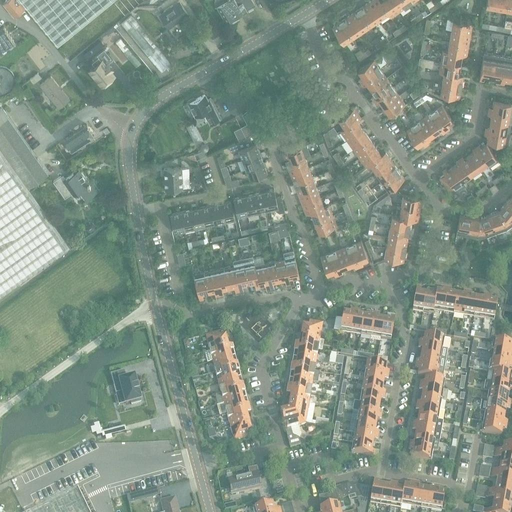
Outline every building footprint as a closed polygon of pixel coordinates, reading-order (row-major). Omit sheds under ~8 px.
[(17,0),(6,0),(2,3),(14,18),(25,9),(17,0)] [(114,0),(18,0),(57,47),(114,0)] [(225,22),(256,5),(253,0),(224,0),(216,4),(225,22)] [(379,0),(372,0),(368,3),(379,20),(388,14),(388,13),(380,1),(379,0)] [(391,18),(400,11),(391,0),(381,0),(380,1),(388,13),(388,14),(391,18)] [(405,0),(391,0),(400,11),(409,5),(405,0)] [(485,0),(485,7),(495,9),(496,0),(485,0)] [(496,0),(495,9),(507,10),(508,0),(496,0)] [(169,29),(188,16),(179,2),(159,15),(169,29)] [(368,3),(359,9),(370,26),(379,20),(368,3)] [(430,12),(437,8),(434,4),(427,9),(430,12)] [(359,9),(350,15),(361,32),(370,26),(359,9)] [(350,15),(341,21),(352,38),(361,32),(350,15)] [(131,16),(121,24),(161,73),(171,65),(131,16)] [(413,25),(419,20),(416,16),(410,21),(413,25)] [(453,20),(451,31),(471,35),(473,23),(453,20)] [(343,44),(352,38),(341,21),(332,28),(343,44)] [(0,53),(8,48),(10,49),(15,46),(14,44),(15,44),(3,27),(0,29),(0,53)] [(394,37),(401,32),(399,28),(392,33),(394,37)] [(451,31),(450,42),(469,45),(471,35),(451,31)] [(120,38),(115,43),(123,52),(135,67),(140,63),(128,48),(120,38)] [(100,41),(84,54),(89,60),(92,58),(93,59),(94,61),(99,58),(96,55),(103,49),(105,48),(100,42),(100,41)] [(376,49),(383,45),(381,41),(374,46),(376,49)] [(467,56),(469,45),(450,42),(448,51),(448,52),(462,54),(462,55),(467,56)] [(95,67),(89,72),(101,86),(103,85),(104,86),(107,83),(107,81),(113,76),(110,72),(111,72),(113,70),(108,64),(112,61),(113,60),(103,49),(96,55),(99,58),(94,61),(91,63),(95,67)] [(369,49),(363,53),(365,57),(372,53),(369,49)] [(389,49),(384,53),(387,58),(386,64),(387,64),(396,58),(389,49)] [(443,50),(441,62),(460,65),(462,55),(462,54),(448,52),(448,51),(443,50)] [(484,76),(489,77),(493,55),(483,53),(478,80),(483,81),(484,76)] [(495,83),(499,83),(503,57),(493,55),(489,77),(495,78),(495,83)] [(511,58),(503,57),(499,83),(503,84),(504,80),(510,81),(511,67),(511,58)] [(419,58),(417,69),(422,70),(423,70),(424,65),(431,67),(432,61),(419,58)] [(358,79),(361,83),(380,69),(374,60),(358,71),(362,77),(358,79)] [(439,73),(444,74),(444,73),(458,76),(458,75),(460,65),(441,62),(439,73)] [(15,81),(15,80),(15,78),(14,75),(13,73),(11,71),(9,69),(7,68),(5,67),(2,67),(0,67),(0,92),(2,93),(4,93),(7,92),(11,90),(13,87),(14,86),(15,83),(15,81)] [(366,84),(370,90),(386,78),(380,69),(361,83),(363,86),(366,84)] [(403,70),(397,74),(401,79),(407,75),(403,70)] [(41,78),(37,73),(29,79),(33,84),(41,78)] [(463,76),(458,75),(458,76),(444,73),(444,74),(442,84),(461,87),(463,76)] [(59,109),(69,100),(50,77),(39,85),(59,109)] [(371,97),(373,100),(392,87),(386,78),(370,90),(374,95),(371,97)] [(460,98),(461,87),(442,84),(440,95),(460,98)] [(379,102),(383,107),(399,96),(392,87),(373,100),(376,104),(379,102)] [(210,125),(220,119),(210,99),(207,100),(204,95),(196,99),(195,97),(188,101),(191,106),(189,107),(192,113),(194,112),(198,120),(205,116),(210,125)] [(405,105),(399,96),(383,107),(389,116),(405,105)] [(422,97),(413,103),(415,107),(424,101),(422,97)] [(487,106),(487,110),(511,115),(511,113),(511,103),(492,101),(491,107),(487,106)] [(441,105),(432,112),(446,131),(449,129),(447,126),(453,122),(441,105)] [(1,107),(0,107),(0,149),(27,188),(48,174),(29,147),(1,107)] [(241,128),(245,138),(252,135),(269,126),(252,108),(248,112),(242,114),(247,125),(241,128)] [(338,119),(344,128),(345,129),(356,120),(357,121),(361,118),(354,108),(338,119)] [(510,125),(511,115),(487,110),(486,115),(490,115),(489,121),(510,125)] [(442,134),(446,131),(432,112),(423,118),(435,134),(440,130),(442,134)] [(429,138),(435,134),(423,118),(414,124),(428,144),(432,141),(429,138)] [(340,131),(347,140),(363,129),(357,121),(356,120),(345,129),(344,128),(340,131)] [(484,126),(483,131),(508,135),(510,125),(489,121),(488,127),(484,126)] [(193,123),(186,127),(195,144),(202,141),(193,123)] [(86,124),(64,139),(72,151),(78,147),(81,147),(85,145),(85,142),(88,140),(92,137),(94,136),(86,124)] [(425,146),(428,144),(414,124),(405,131),(417,147),(423,143),(425,146)] [(347,140),(353,149),(369,138),(363,129),(347,140)] [(508,135),(483,131),(483,135),(487,135),(486,141),(507,145),(508,135)] [(353,149),(359,158),(375,147),(369,138),(353,149)] [(238,149),(242,160),(260,153),(256,143),(246,146),(244,140),(229,146),(231,152),(238,149)] [(478,143),(474,146),(487,164),(486,164),(488,168),(497,162),(494,158),(495,157),(485,143),(480,147),(478,143)] [(197,154),(193,154),(195,158),(196,160),(207,155),(205,152),(207,151),(208,149),(208,147),(208,146),(206,144),(205,144),(203,144),(201,144),(200,146),(200,148),(200,150),(201,151),(197,154)] [(282,153),(286,164),(305,157),(301,146),(282,153)] [(473,152),(468,155),(478,170),(486,164),(487,164),(474,146),(471,148),(473,152)] [(366,167),(370,165),(370,164),(381,156),(381,155),(375,147),(359,158),(366,167)] [(0,295),(69,247),(27,188),(0,149),(0,295)] [(385,152),(381,155),(381,156),(370,164),(370,165),(376,173),(392,161),(385,152)] [(242,160),(246,169),(264,162),(260,153),(242,160)] [(461,155),(457,158),(470,175),(478,170),(468,155),(464,159),(461,155)] [(216,158),(220,168),(225,166),(221,156),(216,158)] [(286,164),(290,174),(309,167),(305,157),(286,164)] [(456,163),(452,167),(462,181),(470,175),(457,158),(454,160),(456,163)] [(376,173),(382,182),(398,170),(392,161),(376,173)] [(267,172),(264,162),(246,169),(249,179),(267,172)] [(226,166),(225,166),(220,168),(224,178),(230,175),(226,166)] [(290,174),(294,185),(312,178),(309,167),(290,174)] [(453,187),(462,181),(452,167),(447,170),(445,167),(441,170),(444,174),(439,178),(445,188),(451,184),(453,187)] [(164,169),(164,180),(185,179),(189,178),(188,169),(182,169),(181,168),(164,169)] [(86,200),(99,191),(93,183),(90,185),(78,169),(62,180),(60,176),(52,182),(64,199),(71,194),(73,196),(80,192),(86,200)] [(345,173),(349,179),(353,176),(349,170),(345,173)] [(404,180),(398,170),(382,182),(388,191),(404,180)] [(232,180),(230,175),(224,178),(227,187),(239,185),(238,179),(232,180)] [(189,188),(189,178),(185,179),(164,180),(164,191),(182,190),(182,188),(189,188)] [(294,185),(297,194),(316,187),(312,178),(294,185)] [(297,194),(301,204),(320,197),(316,187),(297,194)] [(274,189),(263,192),(267,210),(275,208),(275,210),(276,211),(278,213),(280,213),(284,212),(281,196),(275,197),(274,189)] [(263,192),(253,194),(257,212),(267,210),(263,192)] [(243,196),(247,215),(248,219),(258,217),(257,212),(253,194),(243,196)] [(237,217),(247,215),(243,196),(233,198),(237,217)] [(403,196),(401,207),(420,210),(422,199),(403,196)] [(305,215),(310,213),(310,212),(324,207),(323,206),(320,197),(301,204),(305,215)] [(230,201),(220,203),(224,222),(235,219),(230,201)] [(220,203),(210,205),(214,224),(224,222),(220,203)] [(328,204),(323,206),(324,207),(310,212),(310,213),(314,222),(332,215),(328,204)] [(511,210),(504,204),(497,211),(511,223),(511,210)] [(210,205),(200,208),(204,226),(214,224),(210,205)] [(418,221),(420,210),(401,207),(399,217),(411,219),(411,220),(418,221)] [(200,208),(190,210),(195,228),(204,226),(200,208)] [(190,210),(180,212),(185,230),(195,228),(190,210)] [(511,223),(497,211),(489,214),(496,234),(505,230),(511,225),(511,223)] [(174,233),(185,230),(180,212),(170,214),(174,233)] [(455,234),(465,236),(469,216),(459,214),(455,234)] [(486,237),(496,234),(489,214),(479,218),(486,237)] [(336,226),(332,215),(314,222),(318,233),(336,226)] [(392,215),(390,227),(409,230),(411,220),(411,219),(399,217),(392,215)] [(476,238),(486,237),(479,218),(469,216),(465,236),(476,238)] [(85,225),(85,228),(87,231),(90,232),(94,229),(95,225),(93,223),(89,222),(85,225)] [(390,227),(388,237),(407,241),(409,230),(390,227)] [(388,237),(385,248),(405,252),(407,241),(388,237)] [(360,240),(350,244),(358,266),(362,265),(361,261),(367,259),(360,240)] [(354,268),(358,266),(350,244),(340,248),(347,267),(353,264),(354,268)] [(341,269),(347,267),(340,248),(330,252),(338,274),(342,273),(341,269)] [(403,262),(405,252),(385,248),(383,259),(403,262)] [(334,276),(338,274),(330,252),(319,256),(326,274),(333,272),(334,276)] [(179,267),(186,265),(183,253),(177,255),(179,267)] [(252,256),(242,258),(248,283),(254,282),(256,290),(260,289),(259,285),(254,265),(255,265),(254,261),(253,261),(252,256)] [(294,256),(284,259),(291,287),(295,286),(293,277),(298,276),(294,256)] [(232,260),(234,266),(240,294),(244,293),(242,285),(248,283),(242,258),(232,260)] [(286,288),(291,287),(284,259),(274,261),(279,280),(284,279),(286,288)] [(273,281),(279,280),(274,261),(264,263),(271,291),(275,290),(273,281)] [(267,292),(271,291),(264,263),(255,265),(254,265),(259,285),(265,284),(267,292)] [(236,295),(240,294),(234,266),(224,268),(228,288),(234,286),(236,295)] [(222,289),(228,288),(224,268),(214,270),(220,298),(224,297),(222,289)] [(216,299),(220,298),(214,270),(204,272),(208,292),(214,291),(216,299)] [(203,293),(208,292),(204,272),(194,275),(200,302),(204,301),(203,293)] [(412,311),(422,313),(426,293),(420,292),(421,288),(416,287),(412,311)] [(442,292),(436,291),(433,310),(433,311),(443,312),(447,288),(443,288),(442,292)] [(452,289),(447,288),(443,312),(453,314),(457,294),(451,293),(452,289)] [(433,314),(433,311),(433,310),(436,291),(433,290),(432,294),(426,293),(422,313),(433,314)] [(462,295),(457,294),(453,314),(463,316),(467,292),(463,291),(462,295)] [(472,293),(467,292),(463,316),(473,318),(477,297),(471,296),(472,293)] [(482,298),(477,297),(473,318),(483,320),(487,295),(483,295),(482,298)] [(492,296),(487,295),(483,320),(493,321),(497,301),(491,300),(492,296)] [(340,332),(350,334),(354,310),(350,309),(349,313),(343,312),(340,332)] [(358,311),(354,310),(350,334),(360,335),(364,315),(358,315),(358,311)] [(364,315),(360,335),(359,342),(369,343),(370,337),(374,313),(370,313),(369,316),(364,315)] [(379,314),(374,313),(370,337),(380,339),(384,319),(378,318),(379,314)] [(389,320),(384,319),(380,339),(391,340),(395,317),(390,316),(389,320)] [(302,325),(300,337),(319,340),(322,323),(309,321),(308,326),(302,325)] [(259,323),(253,328),(259,336),(266,331),(259,323)] [(206,340),(209,351),(228,346),(226,340),(225,336),(219,337),(218,332),(205,336),(206,340)] [(419,344),(442,348),(448,349),(450,339),(424,335),(423,341),(419,340),(419,344)] [(295,343),(295,347),(318,351),(319,340),(300,337),(299,343),(295,343)] [(511,342),(494,340),(492,350),(511,353),(511,342)] [(422,349),(421,355),(440,359),(442,348),(419,344),(418,348),(422,349)] [(231,345),(228,346),(209,351),(212,362),(231,357),(229,351),(233,350),(231,345)] [(298,351),(296,358),(316,361),(318,351),(295,347),(294,351),(298,351)] [(511,359),(511,360),(511,355),(511,353),(492,350),(491,360),(511,363),(511,359)] [(416,360),(415,364),(439,368),(440,359),(421,355),(420,361),(416,360)] [(344,358),(336,356),(335,364),(342,366),(344,358)] [(232,363),(231,357),(212,362),(215,373),(237,367),(236,362),(232,363)] [(292,364),(291,368),(314,372),(316,361),(296,358),(295,364),(292,364)] [(489,371),(492,372),(492,371),(509,374),(510,368),(511,368),(511,363),(491,360),(489,371)] [(367,361),(365,372),(389,375),(389,372),(386,371),(387,365),(367,361)] [(417,375),(419,376),(425,377),(425,376),(437,378),(439,368),(415,364),(415,368),(418,369),(417,375)] [(238,371),(237,367),(215,373),(218,383),(236,378),(235,372),(238,371)] [(293,379),(312,383),(317,383),(319,373),(314,372),(291,368),(290,372),(294,373),(293,379)] [(124,371),(110,374),(116,394),(122,392),(126,404),(130,402),(131,405),(141,402),(138,392),(139,392),(137,386),(136,387),(134,377),(126,379),(124,371)] [(492,372),(490,381),(511,384),(511,381),(510,381),(511,374),(509,374),(492,371),(492,372)] [(388,380),(389,375),(365,372),(364,382),(383,385),(384,379),(388,380)] [(445,379),(437,378),(425,376),(425,377),(424,383),(420,382),(419,386),(443,390),(445,379)] [(238,384),(236,378),(218,383),(221,394),(243,388),(242,383),(238,384)] [(288,385),(287,390),(310,394),(312,383),(293,379),(292,386),(288,385)] [(483,390),(488,391),(508,394),(509,389),(511,389),(511,384),(490,381),(484,380),(483,390)] [(382,391),(383,385),(364,382),(362,392),(385,396),(386,392),(382,391)] [(423,391),(422,397),(441,400),(446,401),(448,391),(443,390),(419,386),(418,390),(423,391)] [(244,391),(243,388),(221,394),(223,404),(242,399),(240,392),(244,391)] [(290,394),(289,401),(308,404),(310,394),(287,390),(287,394),(290,394)] [(507,401),(508,394),(488,391),(487,401),(510,405),(511,401),(507,401)] [(384,400),(385,396),(362,392),(360,402),(380,405),(381,400),(384,400)] [(417,402),(416,406),(439,410),(441,400),(422,397),(420,403),(417,402)] [(244,405),(242,399),(223,404),(226,415),(249,408),(248,404),(244,405)] [(314,405),(308,404),(289,401),(288,409),(305,424),(305,423),(311,424),(314,405)] [(509,410),(510,405),(487,401),(485,411),(504,415),(505,409),(509,410)] [(379,411),(380,405),(360,402),(358,412),(382,416),(382,412),(379,411)] [(445,411),(439,410),(416,406),(415,410),(419,411),(418,417),(443,421),(445,411)] [(250,412),(249,408),(226,415),(229,425),(248,420),(246,413),(250,412)] [(298,426),(305,424),(288,409),(280,411),(290,448),(300,445),(299,439),(301,435),(298,426)] [(503,420),(504,415),(485,411),(483,421),(507,425),(507,421),(503,420)] [(381,420),(382,416),(358,412),(357,422),(376,425),(377,419),(381,420)] [(413,422),(412,426),(441,431),(443,421),(418,417),(417,423),(413,422)] [(251,431),(248,420),(229,425),(234,441),(247,437),(245,432),(251,431)] [(506,430),(507,425),(483,421),(481,432),(501,436),(502,429),(506,430)] [(375,432),(376,425),(357,422),(355,432),(378,436),(379,432),(375,432)] [(99,423),(93,425),(97,437),(102,436),(102,438),(126,431),(124,426),(101,432),(99,423)] [(416,431),(415,437),(434,440),(438,441),(439,441),(441,431),(412,426),(412,430),(416,431)] [(378,440),(378,436),(355,432),(353,442),(373,446),(374,440),(378,440)] [(438,441),(434,440),(415,437),(414,443),(410,442),(409,446),(432,450),(437,451),(438,441)] [(372,451),(373,446),(353,442),(351,453),(375,457),(375,452),(372,451)] [(494,448),(493,452),(511,455),(511,445),(503,444),(502,450),(494,448)] [(431,461),(432,450),(409,446),(408,450),(412,451),(411,457),(431,461)] [(501,458),(500,464),(511,465),(511,455),(493,452),(492,457),(501,458)] [(490,469),(490,472),(511,476),(511,465),(500,464),(498,470),(490,469)] [(235,495),(261,488),(256,468),(248,469),(249,474),(228,479),(230,488),(233,487),(235,495)] [(497,478),(496,484),(511,486),(511,476),(490,472),(489,477),(497,478)] [(370,503),(380,505),(384,485),(377,484),(378,480),(374,479),(370,503)] [(390,486),(384,485),(380,505),(390,506),(394,483),(390,482),(390,486)] [(404,484),(403,488),(401,504),(411,506),(415,483),(411,482),(410,485),(404,484)] [(273,499),(269,483),(264,484),(265,491),(258,493),(260,502),(273,499)] [(351,483),(346,485),(349,495),(354,494),(355,494),(353,487),(352,487),(351,483)] [(400,508),(401,504),(403,488),(398,487),(398,483),(394,483),(390,506),(400,508)] [(419,483),(415,483),(411,506),(421,508),(424,488),(419,487),(419,483)] [(487,489),(486,492),(511,496),(511,486),(496,484),(495,490),(487,489)] [(346,485),(340,486),(343,497),(349,495),(346,485)] [(357,498),(361,496),(362,496),(359,485),(353,487),(355,494),(354,494),(355,498),(357,498)] [(369,487),(359,485),(362,496),(361,496),(361,497),(367,498),(369,487)] [(430,489),(424,488),(421,508),(431,509),(435,486),(431,485),(430,489)] [(334,488),(335,491),(337,499),(343,497),(340,486),(334,488)] [(439,487),(435,486),(431,509),(442,511),(445,491),(438,490),(439,487)] [(26,511),(88,511),(77,488),(26,511)] [(158,488),(145,491),(147,499),(160,495),(158,488)] [(338,503),(337,499),(335,491),(329,493),(331,498),(333,504),(338,503)] [(494,498),(493,504),(511,507),(511,496),(486,492),(485,497),(494,498)] [(318,496),(320,502),(331,498),(329,493),(318,496)] [(365,511),(367,498),(361,497),(361,496),(357,498),(360,508),(356,509),(357,511),(360,511),(364,511),(365,511)] [(163,511),(178,511),(175,498),(160,501),(163,511)] [(320,502),(321,508),(333,504),(331,498),(320,502)] [(253,509),(253,511),(279,511),(283,511),(282,507),(274,510),(272,503),(253,509)] [(340,511),(338,503),(333,504),(321,508),(319,508),(320,511),(340,511)]
